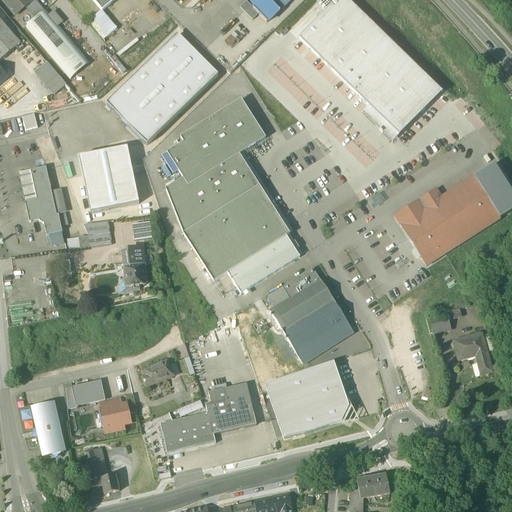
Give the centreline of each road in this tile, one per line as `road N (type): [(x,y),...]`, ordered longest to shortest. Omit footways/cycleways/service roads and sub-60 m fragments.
road 1 (unknown): [(322,250),(224,307),(204,298),(181,258),(152,171),(161,148),(233,93),(251,103),(282,152)]
road 2 (residential): [(400,415),(380,338),(302,218)]
road 3 (unclassified): [(335,463),(126,511)]
road 4 (residential): [(3,393),(125,366),(178,336)]
road 5 (unknown): [(29,144),(51,195),(56,244),(45,251),(0,246)]
road 6 (residential): [(27,511),(3,393)]
